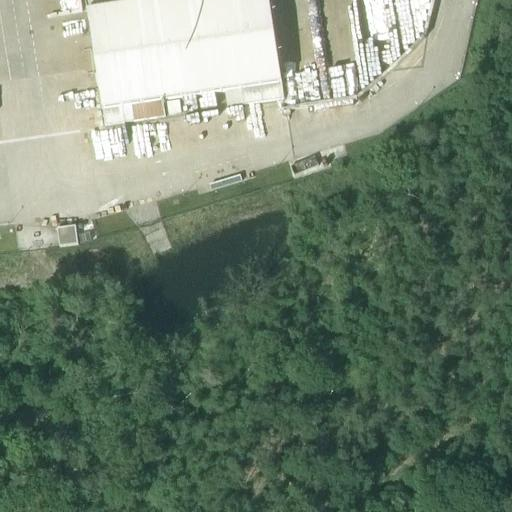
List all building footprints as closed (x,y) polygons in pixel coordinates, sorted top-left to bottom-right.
[(83,0),(65,0),(66,15),(84,14),(83,0)] [(264,0),(156,0),(92,9),(107,121),(278,98),(264,0)] [(325,150),(286,162),(292,182),(331,170),(325,150)] [(76,226),(56,229),(59,249),(79,247),(76,226)] [(18,460),(6,459),(2,489),(14,490),(18,460)]
